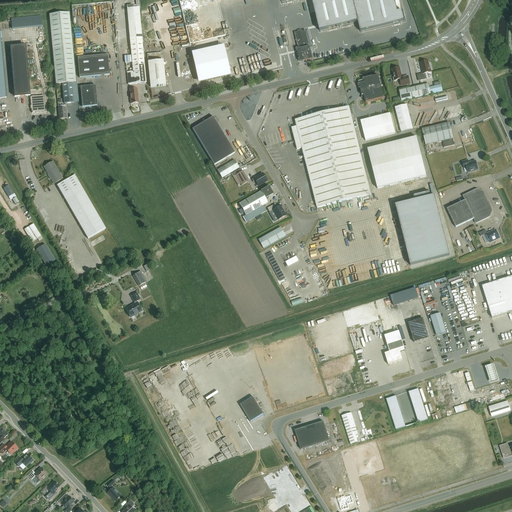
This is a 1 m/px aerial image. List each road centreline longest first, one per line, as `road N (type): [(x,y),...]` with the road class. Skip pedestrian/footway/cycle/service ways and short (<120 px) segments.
road 1 (unclassified): [(506,351),(287,418),(280,436),(326,511)]
road 2 (tertiary): [(0,152),(232,95)]
road 3 (tertiary): [(232,95),(418,50),(456,28)]
road 4 (unclassified): [(102,511),(0,404)]
road 5 (unclassified): [(232,95),(297,217)]
road 6 (tertiary): [(511,139),(456,28)]
road 7 (unclassified): [(511,475),(396,511)]
